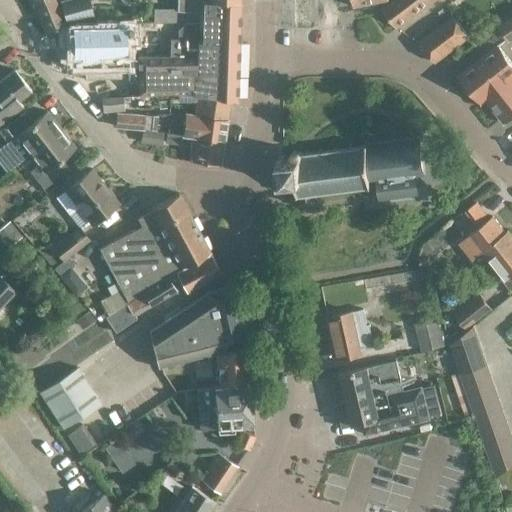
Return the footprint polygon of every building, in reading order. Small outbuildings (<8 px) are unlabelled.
[(32,0),(45,32),(64,24),(54,0),(32,0)] [(79,19),(74,0),(65,0),(60,1),(66,22),(79,19)] [(88,0),(74,0),(79,19),(93,15),(88,0)] [(176,0),(176,10),(202,11),(203,1),(239,2),(238,0),(176,0)] [(391,0),(381,8),(396,28),(432,0),(391,0)] [(203,1),(202,11),(201,25),(184,24),(178,30),(178,39),(178,40),(179,40),(238,43),(239,2),(203,1)] [(434,62),(469,35),(453,15),(418,41),(434,62)] [(511,16),(499,25),(508,40),(511,37),(511,16)] [(178,40),(178,39),(170,38),(169,55),(144,55),(143,38),(133,39),(132,32),(136,32),(136,21),(113,22),(114,27),(114,44),(101,44),(100,28),(71,28),(72,53),(79,64),(82,64),(103,63),(103,56),(125,55),(137,55),(137,95),(159,93),(183,94),(193,94),(229,99),(236,99),(238,43),(198,41),(179,40),(178,40)] [(459,75),(461,77),(459,79),(469,91),(471,90),(476,96),(480,93),(503,122),(511,114),(511,64),(497,45),(459,75)] [(125,78),(125,55),(103,56),(103,63),(82,64),(83,79),(125,78)] [(0,122),(22,105),(17,99),(30,89),(14,69),(0,79),(0,122)] [(195,114),(226,119),(229,99),(193,94),(183,94),(183,100),(197,99),(195,114)] [(103,110),(135,108),(134,96),(102,98),(103,110)] [(0,161),(6,170),(29,153),(60,128),(46,109),(27,124),(20,114),(0,128),(0,133),(6,141),(0,146),(0,161)] [(142,128),(144,115),(115,112),(113,125),(142,128)] [(226,119),(195,114),(186,113),(182,135),(191,137),(223,141),(226,119)] [(60,128),(29,153),(37,163),(28,169),(34,176),(43,188),(65,172),(56,160),(74,146),(60,128)] [(160,145),(163,133),(142,129),(140,141),(160,145)] [(181,144),(182,136),(166,133),(165,142),(181,144)] [(219,165),(223,141),(191,137),(188,161),(219,165)] [(297,199),(300,199),(300,205),(312,204),(311,196),(315,196),(315,192),(325,191),(325,195),(328,194),(328,190),(338,189),(339,193),(342,193),(341,189),(352,188),(353,191),(356,191),(355,187),(367,186),(367,190),(370,189),(369,182),(375,182),(378,202),(417,197),(415,177),(422,176),(418,140),(366,147),(366,143),(363,144),(363,147),(351,148),(351,145),(348,145),(348,149),(337,150),(337,147),(333,147),(334,150),(323,152),(323,148),(319,149),(319,152),(308,154),(308,150),(304,151),(304,154),(300,152),(292,151),(293,158),(285,160),(284,155),(280,155),(281,161),(276,161),(276,165),(281,165),(283,176),(277,177),(278,181),(283,180),(283,185),(288,185),(287,181),(295,180),(297,199)] [(90,222),(117,201),(91,167),(63,188),(90,222)] [(109,266),(194,222),(179,192),(150,207),(151,209),(137,216),(141,224),(99,247),(109,266)] [(477,227),(458,242),(472,259),(481,252),(510,288),(511,286),(511,234),(508,229),(505,232),(492,215),(477,227)] [(194,222),(109,266),(116,280),(106,285),(110,293),(99,299),(108,314),(104,316),(114,331),(128,322),(128,321),(135,316),(125,302),(134,296),(165,275),(210,252),(194,222)] [(63,259),(88,239),(78,226),(53,246),(63,259)] [(186,290),(221,272),(210,252),(165,275),(134,296),(140,306),(147,301),(149,304),(183,284),(186,290)] [(0,273),(0,299),(13,285),(0,273)] [(206,291),(204,293),(205,293),(148,331),(157,367),(216,353),(248,345),(232,284),(206,291)] [(454,314),(465,328),(490,308),(479,294),(454,314)] [(88,309),(75,318),(81,327),(94,319),(88,309)] [(358,338),(369,335),(363,309),(327,318),(337,358),(361,352),(358,338)] [(444,345),(437,318),(414,323),(421,351),(444,345)] [(450,344),(459,372),(460,374),(487,365),(473,325),(450,344)] [(218,385),(250,383),(248,345),(216,353),(218,385)] [(396,360),(381,363),(330,375),(342,426),(362,421),(365,433),(428,418),(425,405),(421,387),(404,392),(396,360)] [(460,374),(464,385),(491,376),(487,365),(460,374)] [(49,406),(80,385),(70,370),(39,390),(49,406)] [(464,385),(460,374),(459,372),(451,375),(459,398),(467,395),(464,385)] [(467,395),(468,397),(494,387),(491,376),(464,385),(467,395)] [(250,383),(218,385),(213,386),(198,387),(199,404),(201,429),(253,424),(250,383)] [(94,406),(80,385),(49,406),(62,427),(94,406)] [(468,397),(472,408),(498,399),(494,387),(468,397)] [(472,408),(476,419),(502,410),(498,399),(472,408)] [(510,433),(502,410),(476,419),(484,442),(510,433)] [(248,448),(254,434),(242,429),(236,443),(248,448)] [(511,438),(510,433),(484,442),(488,453),(511,444),(511,438)] [(117,436),(104,445),(121,469),(134,461),(117,436)] [(511,444),(488,453),(496,477),(497,476),(511,462),(511,444)] [(174,454),(166,464),(176,472),(184,463),(174,454)] [(220,492),(237,464),(223,456),(206,483),(220,492)] [(208,511),(215,501),(192,486),(175,511),(208,511)] [(119,511),(103,492),(78,511),(119,511)]
